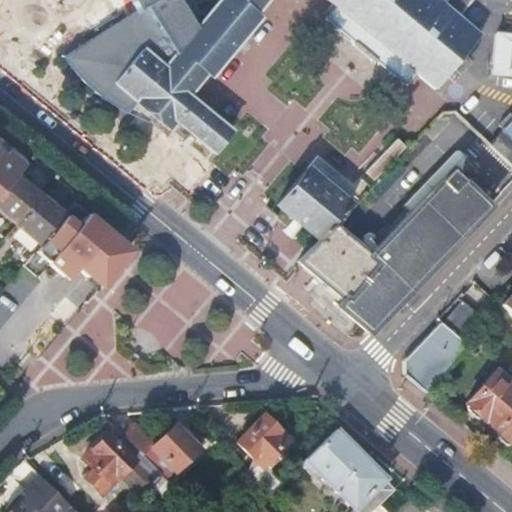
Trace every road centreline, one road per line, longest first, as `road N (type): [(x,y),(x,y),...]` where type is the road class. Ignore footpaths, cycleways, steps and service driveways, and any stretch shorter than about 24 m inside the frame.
road 1 (tertiary): [(0,89),(308,345)]
road 2 (residential): [(0,444),(57,401),(280,370),(308,345)]
road 3 (unclassified): [(352,382),(511,211)]
road 4 (tertiary): [(352,382),(505,511)]
